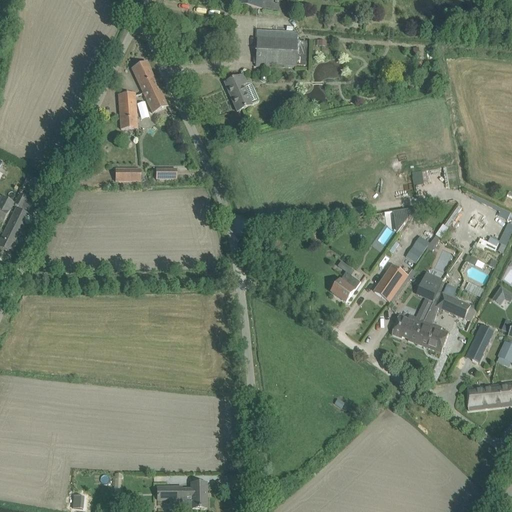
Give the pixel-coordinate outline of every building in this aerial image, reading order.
[(232,0),(232,5),(261,9),(262,0),(232,0)] [(253,58),(253,64),(255,65),(255,67),(265,68),(295,69),(295,66),(305,66),(306,42),(297,42),(297,39),(290,39),(290,31),(259,30),(259,32),(257,32),(257,37),(256,57),(253,58)] [(142,92),(157,85),(147,63),(131,70),(142,92)] [(242,76),(224,83),(237,113),(251,106),(259,103),(251,85),(246,84),(242,76)] [(157,85),(142,92),(152,114),(167,107),(157,85)] [(137,129),(135,94),(118,96),(121,130),(137,129)] [(137,103),(141,120),(150,118),(145,101),(137,103)] [(140,170),(115,170),(115,182),(140,182),(140,170)] [(176,180),(176,170),(156,170),(156,180),(176,180)] [(19,194),(14,205),(21,209),(27,198),(19,194)] [(13,204),(2,198),(0,196),(0,224),(2,225),(13,204)] [(28,215),(19,210),(16,209),(0,241),(0,248),(9,253),(28,215)] [(511,224),(508,223),(500,242),(490,238),(488,242),(480,239),(476,247),(483,250),(485,247),(503,254),(511,232),(511,224)] [(406,257),(416,264),(430,243),(420,236),(406,257)] [(436,236),(427,250),(432,253),(442,239),(436,236)] [(355,291),(361,283),(365,277),(352,267),(347,274),(346,273),(341,281),(340,281),(337,285),(332,294),(346,304),(355,291)] [(380,285),(375,293),(389,303),(395,295),(408,277),(393,267),(380,285)] [(445,284),(442,283),(429,277),(420,297),(433,303),(438,293),(441,294),(445,284)] [(442,294),(436,308),(464,321),(465,320),(471,323),(476,312),(470,309),(471,307),(456,300),(460,291),(447,285),(442,294)] [(501,287),(492,301),(500,306),(505,300),(509,293),(501,287)] [(408,319),(399,316),(392,336),(402,339),(402,338),(408,340),(408,342),(441,354),(449,334),(441,331),(442,328),(424,322),(409,316),(408,319)] [(481,327),(470,349),(482,356),(493,333),(481,327)] [(505,343),(498,358),(502,360),(511,364),(511,363),(511,345),(505,343)] [(468,411),(473,411),(511,406),(511,384),(468,390),(468,411)] [(181,509),(196,509),(206,509),(206,485),(191,485),(191,491),(181,491),(181,488),(157,489),(157,501),(181,501),(181,509)] [(129,509),(128,511),(136,511),(138,501),(130,500),(129,505),(129,509)]
